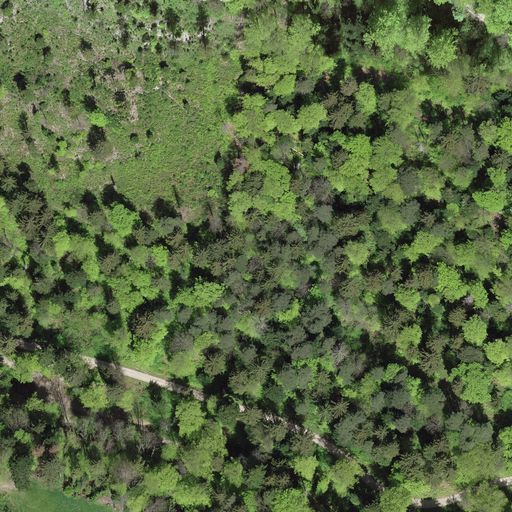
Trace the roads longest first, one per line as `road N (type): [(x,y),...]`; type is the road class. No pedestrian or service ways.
road 1 (track): [(511,480),(435,503),(397,500),(336,449),(279,421),(0,336)]
road 2 (track): [(45,391),(181,451),(219,511)]
road 3 (track): [(511,130),(324,80)]
road 4 (track): [(511,423),(394,366),(357,330)]
